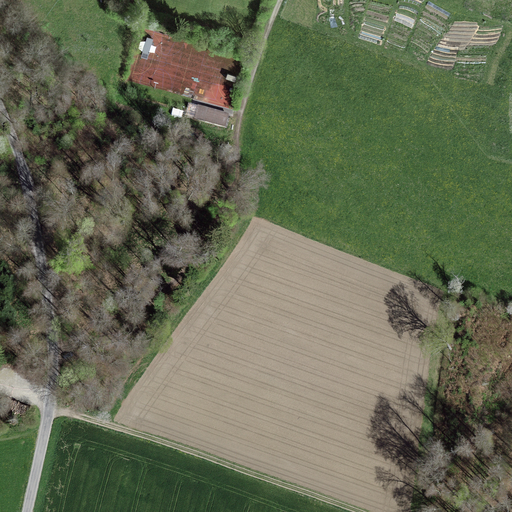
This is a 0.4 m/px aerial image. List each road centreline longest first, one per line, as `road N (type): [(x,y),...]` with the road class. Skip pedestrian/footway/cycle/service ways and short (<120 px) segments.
road 1 (unclassified): [(0,106),(28,188),(51,354),(27,511)]
road 2 (track): [(360,511),(0,390)]
road 3 (track): [(236,149),(241,110),(280,0)]
